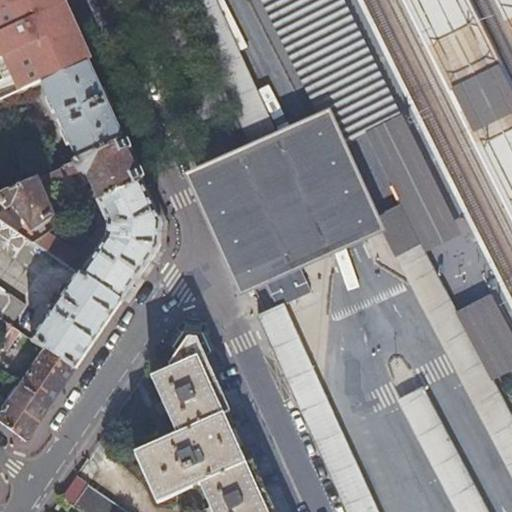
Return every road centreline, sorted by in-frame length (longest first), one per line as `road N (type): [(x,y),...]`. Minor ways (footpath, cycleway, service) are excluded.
road 1 (residential): [(321,511),(199,257)]
road 2 (residential): [(89,0),(199,257)]
road 3 (residential): [(199,257),(39,486)]
